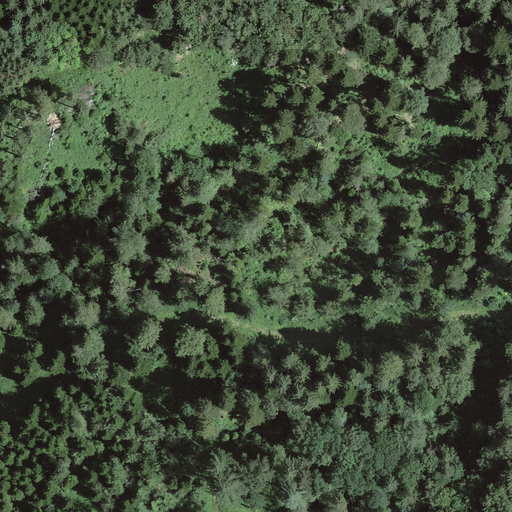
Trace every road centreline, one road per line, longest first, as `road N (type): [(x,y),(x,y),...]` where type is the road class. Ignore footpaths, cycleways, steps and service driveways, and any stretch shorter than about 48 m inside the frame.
road 1 (track): [(511,312),(292,334),(203,314),(152,318),(0,406)]
road 2 (track): [(162,317),(206,449),(215,511)]
road 3 (track): [(157,0),(143,37),(53,80)]
